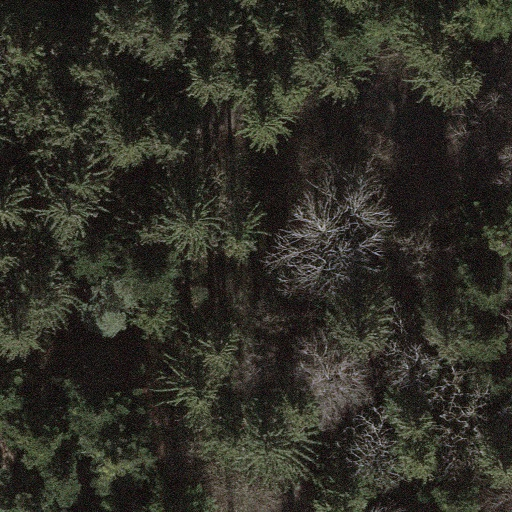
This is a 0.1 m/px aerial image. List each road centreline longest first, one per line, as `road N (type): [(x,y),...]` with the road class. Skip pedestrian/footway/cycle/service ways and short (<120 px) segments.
road 1 (track): [(0,250),(100,161),(295,87),(486,85),(511,63)]
road 2 (track): [(486,85),(278,511)]
